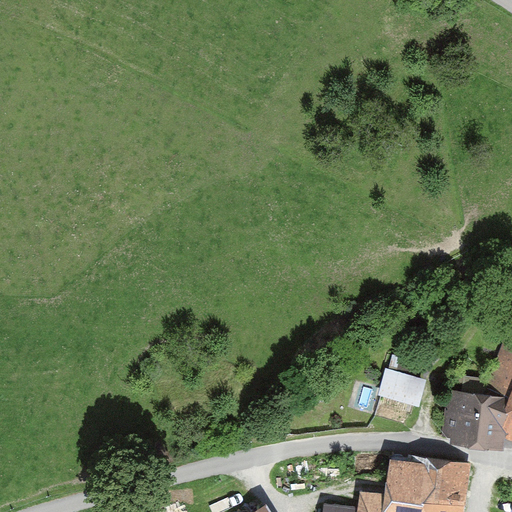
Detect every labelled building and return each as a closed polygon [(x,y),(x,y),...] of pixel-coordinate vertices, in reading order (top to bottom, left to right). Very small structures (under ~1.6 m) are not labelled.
[(511,338),(507,337),(485,392),(500,394),(499,402),(506,405),(502,420),(511,423),(511,338)] [(415,401),(421,379),(388,370),(382,392),(415,401)] [(347,398),(371,405),(377,385),(353,378),(347,398)] [(497,401),(481,399),(485,392),(449,388),(444,431),(493,436),(497,401)] [(341,414),(340,402),(325,404),(326,416),(341,414)] [(452,511),(459,462),(412,456),(411,463),(387,460),(385,480),(388,480),(386,497),(363,494),(361,510),(324,505),(323,511),(452,511)]
